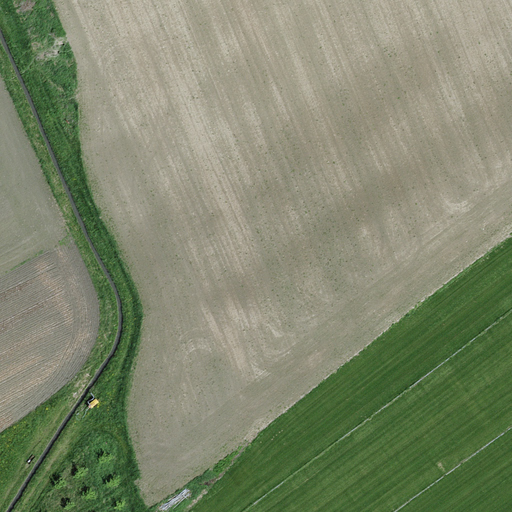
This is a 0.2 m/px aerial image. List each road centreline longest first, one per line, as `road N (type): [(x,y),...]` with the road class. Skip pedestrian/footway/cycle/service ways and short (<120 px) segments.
road 1 (track): [(104,431),(127,338),(127,299),(60,151)]
road 2 (track): [(26,511),(81,439),(104,431),(121,446),(139,511)]
